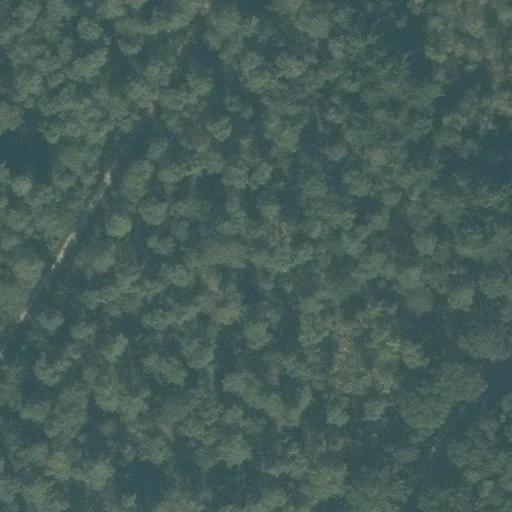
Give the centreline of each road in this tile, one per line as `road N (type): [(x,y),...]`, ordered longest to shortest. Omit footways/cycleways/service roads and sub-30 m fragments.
road 1 (track): [(0,403),(229,0)]
road 2 (secondary): [(401,511),(511,357)]
